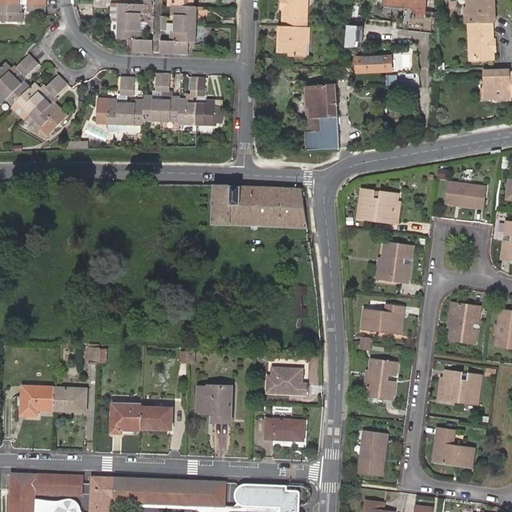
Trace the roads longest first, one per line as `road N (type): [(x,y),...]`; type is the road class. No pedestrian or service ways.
road 1 (residential): [(0,462),(330,472)]
road 2 (residential): [(434,276),(408,482),(511,496)]
road 3 (tertiary): [(326,183),(336,371),(330,472)]
road 4 (residential): [(0,172),(244,175)]
road 5 (residential): [(245,71),(110,63),(76,32),(65,0)]
road 6 (tertiary): [(511,136),(364,162),(326,183)]
road 7 (residential): [(434,276),(438,244),(455,230),(477,237),(476,281)]
